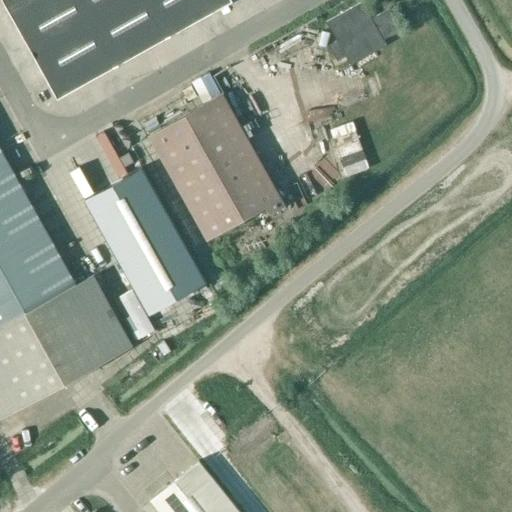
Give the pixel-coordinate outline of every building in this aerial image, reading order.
[(2,0),(58,98),(233,0),(232,0),(2,0)] [(371,18),(363,1),(327,20),(338,39),(330,44),(337,57),(345,52),(351,63),(386,45),(383,39),(400,30),(389,8),(371,18)] [(270,212),(285,204),(223,93),(150,135),(208,239),(267,205),(270,212)] [(0,379),(16,409),(116,354),(0,146),(0,379)] [(129,152),(120,157),(125,166),(134,161),(129,152)] [(140,167),(85,198),(149,313),(204,283),(206,282),(141,167),(140,167)] [(295,446),(296,447),(290,452),(289,451),(288,452),(289,453),(271,467),(291,492),(336,456),(316,431),(297,446),(296,445),(295,446)] [(159,511),(241,511),(199,460),(150,500),(159,511)]
